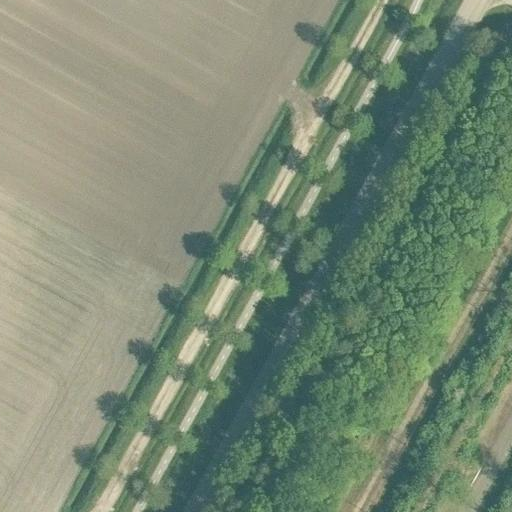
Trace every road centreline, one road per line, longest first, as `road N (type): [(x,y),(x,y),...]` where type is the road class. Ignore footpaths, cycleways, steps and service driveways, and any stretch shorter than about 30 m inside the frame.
road 1 (tertiary): [(197,511),(478,0)]
road 2 (track): [(101,511),(379,0)]
